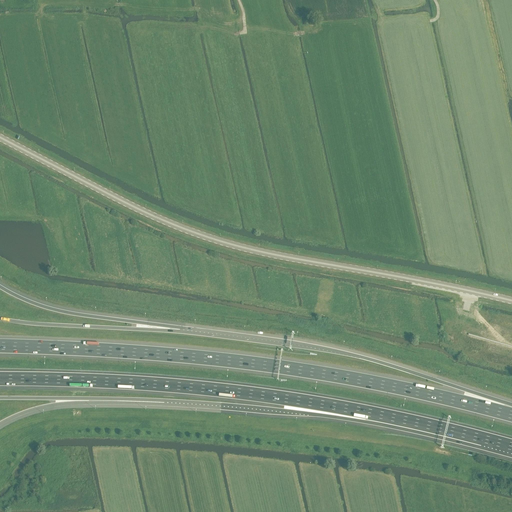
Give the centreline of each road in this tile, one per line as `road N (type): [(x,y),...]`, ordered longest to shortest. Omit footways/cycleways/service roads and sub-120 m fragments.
road 1 (primary): [(0,137),(197,234),(511,301)]
road 2 (motorway): [(511,415),(308,371),(0,346)]
road 3 (motorway): [(0,378),(261,395),(484,439)]
road 4 (motorway): [(511,405),(352,355),(180,329)]
road 5 (motorway): [(163,403),(484,439)]
road 6 (motorway): [(180,329),(69,313),(0,286)]
road 7 (motorway): [(180,329),(0,318)]
road 8 (motorway): [(0,424),(56,405),(163,403)]
road 9 (motorway): [(0,398),(163,403)]
